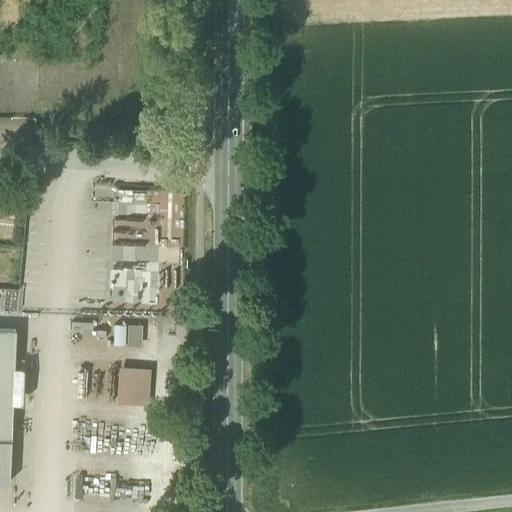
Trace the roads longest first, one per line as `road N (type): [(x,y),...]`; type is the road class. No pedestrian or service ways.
road 1 (primary): [(232,173),(226,511)]
road 2 (residential): [(0,153),(232,173)]
road 3 (primary): [(232,0),(232,173)]
